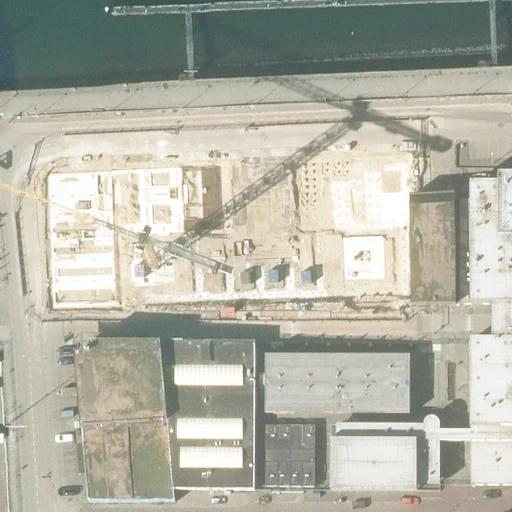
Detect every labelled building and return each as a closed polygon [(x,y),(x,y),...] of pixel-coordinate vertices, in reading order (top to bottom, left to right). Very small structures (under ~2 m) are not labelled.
[(116,171),(112,171),(114,234),(311,226),(407,223),(408,223),(406,161),(384,161),(373,162),(369,162),(358,162),(352,163),(342,163),(337,163),(327,163),(327,164),(322,164),(312,164),(308,164),(304,164),(293,165),(288,165),(276,165),(276,166),(271,166),(261,166),(255,166),(245,167),(240,167),(237,167),(228,167),(223,167),(210,168),(206,168),(194,168),(191,168),(191,169),(173,169),(161,170),(157,170),(145,170),(145,171),(142,171),(142,170),(138,170),(129,171),(125,171),(116,171)] [(52,174),(47,174),(52,307),(117,305),(117,300),(114,234),(112,171),(112,172),(84,173),(78,173),(74,173),(67,173),(57,174),(52,174)] [(455,202),(456,305),(492,305),(492,326),(492,340),(511,340),(511,185),(471,185),(471,203),(455,202)] [(456,306),(456,305),(455,202),(455,194),(410,197),(411,247),(411,306),(456,306)] [(311,226),(114,234),(117,300),(409,289),(407,223),(311,226)] [(511,340),(492,340),(470,340),(470,444),(470,486),(511,486),(511,340)] [(173,503),(173,491),(161,344),(91,344),(91,352),(87,353),(87,355),(77,356),(78,369),(75,370),(76,373),(79,372),(80,384),(77,384),(77,387),(80,387),(81,398),(78,398),(78,401),(81,401),(82,412),(79,412),(79,415),(82,415),(84,432),(76,433),(80,476),(88,475),(90,503),(173,503)] [(173,491),(255,490),(255,426),(255,344),(224,344),(220,348),(195,348),(192,344),(161,344),(173,491)] [(265,376),(265,400),(265,415),(410,415),(410,356),(265,357),(265,376)] [(439,452),(440,432),(440,425),(439,424),(439,423),(439,422),(438,421),(437,420),(436,419),(434,418),(432,418),(430,418),(428,419),(426,420),(425,421),(424,423),(424,424),(424,426),(336,426),(330,492),(416,492),(416,485),(439,485),(439,452)] [(314,426),(265,426),(265,488),(314,488),(314,426)]
